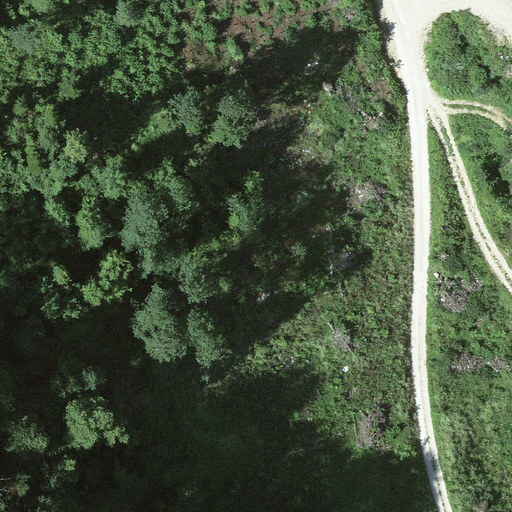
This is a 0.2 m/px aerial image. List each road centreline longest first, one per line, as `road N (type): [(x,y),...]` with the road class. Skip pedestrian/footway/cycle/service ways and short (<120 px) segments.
road 1 (track): [(390,0),(411,62),(416,372),(446,511)]
road 2 (track): [(511,276),(496,258),(411,62)]
road 3 (track): [(395,16),(443,0),(496,3),(511,18)]
